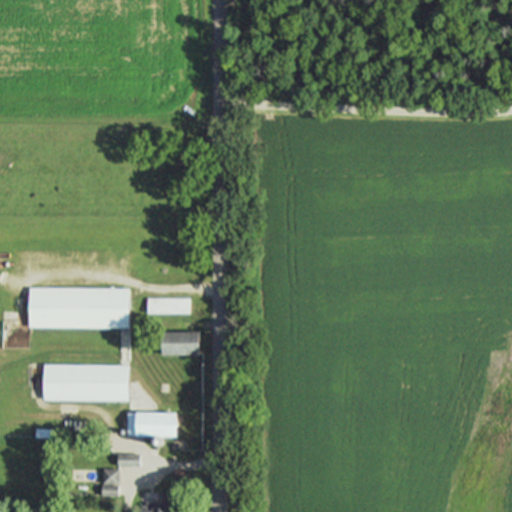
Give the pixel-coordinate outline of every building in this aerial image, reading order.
[(127,287),(27,286),(26,327),(126,327),(127,287)] [(145,297),(144,314),(187,315),(187,298),(145,297)] [(196,330),(196,353),(160,353),(160,333),(160,330),(196,330)] [(126,400),(41,399),(42,363),(126,364),(126,400)] [(125,410),(125,434),(173,436),(174,411),(125,410)] [(33,428),(32,436),(32,439),(49,439),(49,436),(50,428),(33,428)] [(138,453),(138,466),(116,465),(116,453),(138,453)] [(117,468),(101,468),(101,483),(116,483),(117,468)] [(100,485),(99,494),(116,495),(116,486),(100,485)] [(170,507),(170,493),(159,492),(158,506),(155,506),(155,501),(147,501),(147,508),(139,508),(139,511),(180,511),(180,508),(170,507)]
